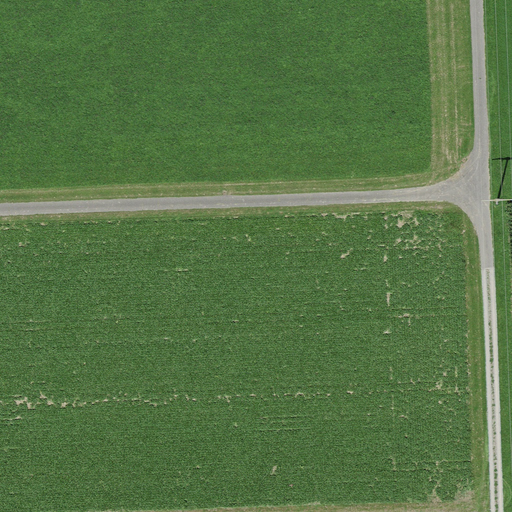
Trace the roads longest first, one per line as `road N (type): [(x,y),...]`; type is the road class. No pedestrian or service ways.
road 1 (track): [(485,195),(0,213)]
road 2 (track): [(485,195),(500,511)]
road 3 (track): [(485,195),(479,0)]
